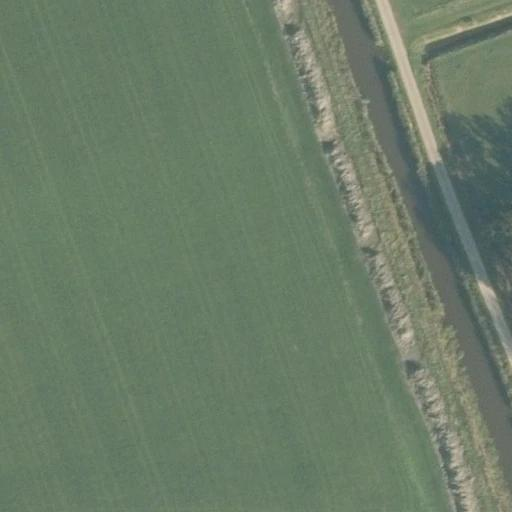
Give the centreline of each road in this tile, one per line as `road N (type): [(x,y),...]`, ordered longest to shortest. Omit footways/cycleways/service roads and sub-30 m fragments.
road 1 (unclassified): [(511,352),(437,174),(381,0)]
road 2 (track): [(395,40),(509,0)]
